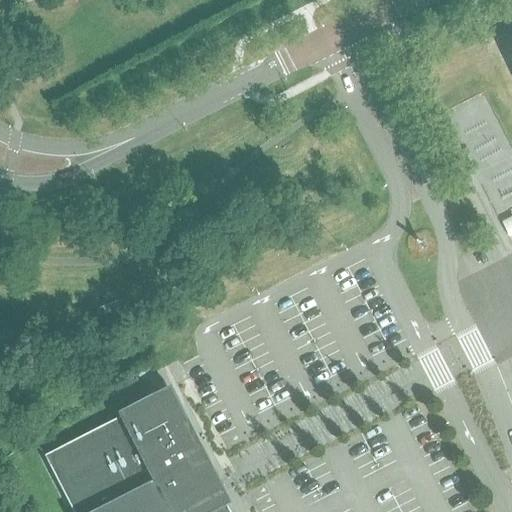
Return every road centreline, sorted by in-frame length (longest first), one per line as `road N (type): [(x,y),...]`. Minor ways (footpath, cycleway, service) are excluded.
road 1 (residential): [(320,42),(391,178),(400,217),(387,249),(389,277),(506,511)]
road 2 (residential): [(511,451),(447,288),(441,217),(342,31)]
road 3 (residential): [(320,42),(135,138)]
road 4 (residential): [(0,180),(62,176),(135,138)]
road 5 (residential): [(135,138),(58,149),(0,133)]
